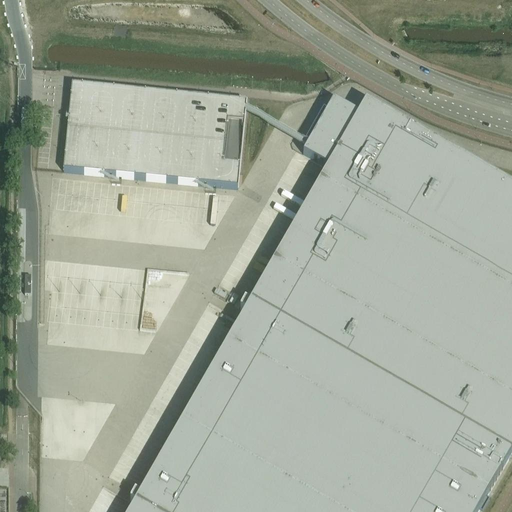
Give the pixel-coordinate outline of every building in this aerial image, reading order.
[(189,29),(189,15),(93,12),(92,25),(189,29)] [(478,511),(511,454),(511,189),(365,105),(358,117),(337,105),(331,116),(323,111),(305,143),(313,148),(309,154),(305,152),(302,156),(328,170),(250,306),(244,303),(240,311),(245,314),(140,497),(134,494),(129,502),(135,505),(131,511),(478,511)] [(116,184),(147,188),(152,154),(88,146),(86,165),(118,169),(116,184)] [(159,188),(172,189),(172,181),(160,181),(159,188)] [(233,296),(229,304),(233,307),(238,299),(233,296)] [(83,326),(83,315),(104,314),(103,299),(55,300),(56,307),(68,306),(68,316),(59,316),(60,333),(74,333),(74,326),(83,326)]
